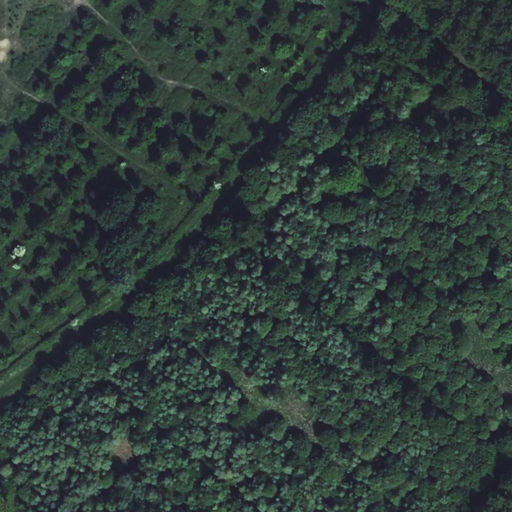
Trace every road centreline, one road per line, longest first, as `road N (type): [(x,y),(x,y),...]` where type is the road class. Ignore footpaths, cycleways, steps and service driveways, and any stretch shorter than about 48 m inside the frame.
road 1 (track): [(0,395),(151,290),(395,0)]
road 2 (track): [(395,0),(511,93)]
